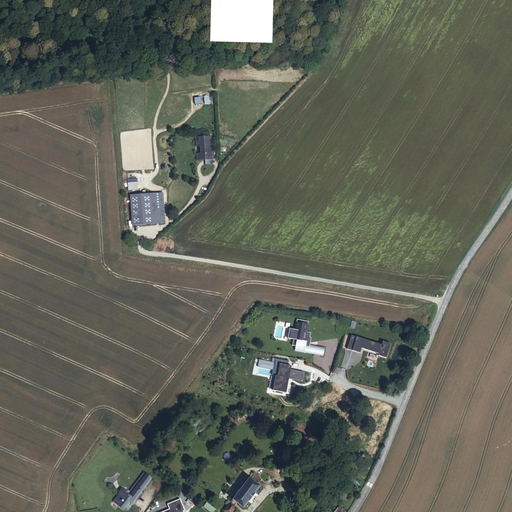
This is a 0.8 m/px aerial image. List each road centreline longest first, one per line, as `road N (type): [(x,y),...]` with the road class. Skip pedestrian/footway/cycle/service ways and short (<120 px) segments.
road 1 (tertiary): [(352,511),(461,264),(511,190)]
road 2 (track): [(178,0),(0,73)]
